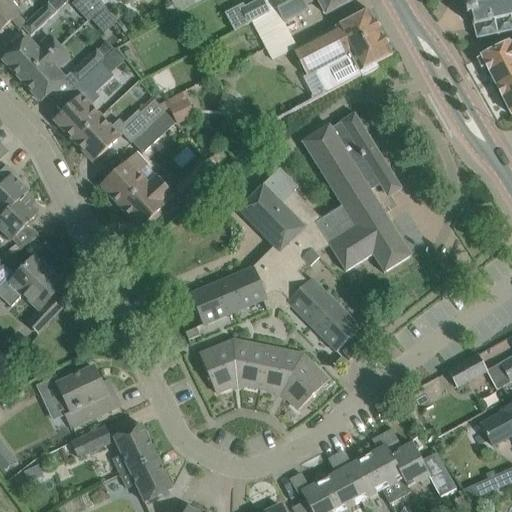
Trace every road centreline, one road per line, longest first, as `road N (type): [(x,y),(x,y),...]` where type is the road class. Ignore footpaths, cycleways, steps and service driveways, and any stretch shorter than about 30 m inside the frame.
road 1 (residential): [(511,284),(291,455),(258,468),(222,467),(181,440),(36,145),(0,104)]
road 2 (secondary): [(511,185),(397,0)]
